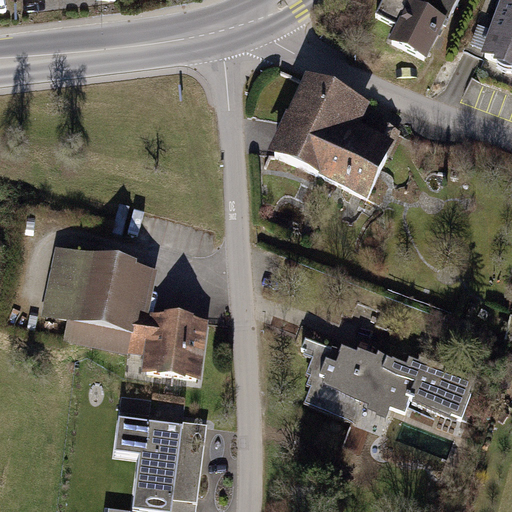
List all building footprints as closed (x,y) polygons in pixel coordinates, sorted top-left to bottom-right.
[(436,70),(468,0),(447,0),(443,9),(428,2),(424,11),(399,0),(388,0),(378,23),(400,34),(393,50),(436,70)] [(511,0),(491,65),(511,71),(511,0)] [(377,114),(311,85),(277,162),(378,206),(402,150),(368,135),(377,114)] [(164,274),(58,253),(48,320),(74,326),(69,348),(150,363),(147,380),(207,391),(216,329),(157,319),(164,274)] [(381,366),(346,354),(341,370),(331,366),(321,393),(397,420),(400,412),(411,416),(416,403),(468,422),(481,385),(417,362),(414,372),(384,361),(381,366)] [(182,511),(194,432),(126,423),(121,461),(150,465),(143,511),(182,511)]
